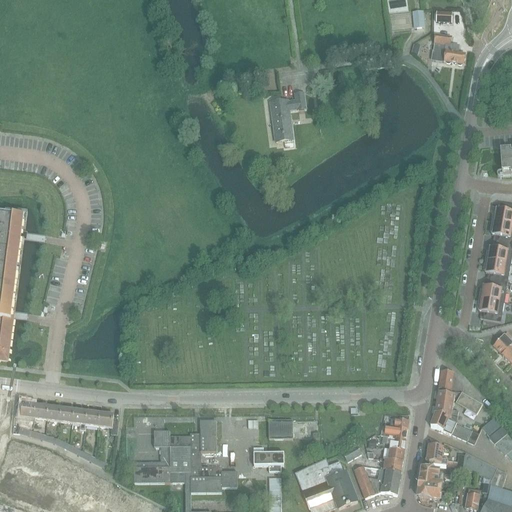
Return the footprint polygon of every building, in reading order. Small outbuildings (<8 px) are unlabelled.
[(423,13),(415,14),(413,14),(415,30),(424,29),(423,13)] [(437,13),(436,24),(452,24),(452,14),(437,13)] [(435,36),(433,52),(445,54),(444,63),(446,64),(447,65),(449,65),(451,64),(457,65),(458,66),(461,67),(462,66),(464,66),(465,56),(465,55),(458,55),(459,47),(450,46),(452,39),(435,36)] [(304,95),(296,96),(297,102),(288,103),(288,102),(271,104),(276,143),(293,141),(289,111),(298,110),(298,111),(306,110),(304,95)] [(511,151),(509,151),(509,154),(502,154),(502,152),(500,152),(502,174),(500,174),(498,175),(497,177),(498,179),(500,179),(498,178),(497,177),(498,175),(500,174),(502,174),(502,176),(511,175),(511,151)] [(494,214),(492,223),(511,226),(511,206),(500,205),(502,206),(501,212),(497,211),(496,215),(494,214)] [(0,361),(8,363),(13,320),(11,320),(23,218),(0,215),(0,361)] [(511,246),(511,226),(492,223),(491,233),(493,233),(492,237),(497,237),(496,244),(493,243),(493,244),(511,246)] [(52,238),(53,232),(37,230),(36,236),(52,238)] [(486,262),(511,266),(511,257),(511,246),(493,244),(496,244),(495,251),(490,250),(490,253),(487,253),(486,262)] [(507,286),(511,266),(486,262),(484,271),(486,272),(486,275),(491,276),(489,282),(487,282),(507,286)] [(479,300),(504,305),(507,286),(487,282),(489,283),(488,289),(484,288),(483,291),(481,291),(479,300)] [(501,324),(504,305),(479,300),(478,310),(480,310),(479,314),(484,314),(483,321),(480,320),(480,321),(501,324)] [(493,348),(502,357),(511,346),(511,344),(509,342),(511,339),(507,334),(493,348)] [(511,346),(502,357),(510,365),(511,363),(511,346)] [(441,373),(438,391),(451,393),(452,392),(453,380),(454,375),(441,373)] [(438,394),(435,415),(446,416),(446,420),(448,420),(448,422),(456,426),(457,422),(459,413),(452,412),(454,397),(451,397),(451,393),(438,391),(438,394)] [(461,407),(467,397),(462,394),(456,404),(461,407)] [(473,400),(467,397),(461,407),(467,410),(473,400)] [(472,413),(478,403),(473,400),(467,410),(472,413)] [(472,413),(477,417),(483,406),(478,403),(472,413)] [(34,421),(36,407),(23,405),(22,410),(16,409),(15,418),(34,421)] [(49,408),(36,407),(34,421),(47,422),(49,408)] [(60,424),(62,410),(49,408),(47,422),(60,424)] [(74,412),(62,410),(60,424),(73,425),(74,412)] [(74,412),(73,425),(80,426),(79,432),(85,432),(86,427),(87,413),(74,412)] [(100,415),(87,413),(86,427),(99,429),(100,415)] [(117,437),(119,423),(113,422),(114,417),(100,415),(99,429),(112,430),(111,436),(117,437)] [(436,415),(431,428),(443,433),(451,437),(456,426),(448,422),(448,420),(446,420),(446,416),(435,415),(436,415)] [(266,425),(266,417),(257,418),(257,426),(266,425)] [(300,437),(301,419),(278,418),(277,436),(300,437)] [(396,420),(394,430),(385,429),(384,438),(388,438),(391,439),(391,437),(394,438),(393,439),(406,441),(409,422),(396,420)] [(506,457),(511,463),(511,442),(494,420),(482,430),(490,439),(489,440),(495,447),(496,446),(505,458),(506,457)] [(462,428),(456,426),(451,437),(457,439),(462,428)] [(464,429),(462,428),(457,439),(463,442),(468,431),(464,429)] [(20,430),(18,435),(28,438),(29,432),(20,430)] [(463,442),(467,444),(472,433),(468,431),(463,442)] [(33,433),(31,439),(40,442),(42,436),(33,433)] [(472,433),(467,444),(474,448),(479,436),(478,436),(472,433)] [(44,437),(42,442),(53,445),(54,440),(44,437)] [(404,453),(406,441),(393,439),(391,439),(388,438),(387,445),(390,445),(389,451),(404,453)] [(58,441),(55,446),(64,450),(67,445),(58,441)] [(69,446),(66,451),(77,457),(79,452),(69,446)] [(428,447),(426,463),(447,466),(448,461),(442,460),(444,449),(428,447)] [(361,456),(356,448),(343,455),(347,464),(361,456)] [(389,451),(388,461),(403,464),(404,453),(389,451)] [(81,453),(79,458),(89,463),(92,458),(81,453)] [(463,469),(463,471),(481,478),(492,483),(497,470),(466,454),(465,457),(463,469)] [(94,459),(91,464),(102,469),(104,464),(94,459)] [(383,472),(386,473),(401,475),(403,464),(388,461),(385,461),(380,460),(380,463),(384,463),(383,472)] [(326,462),(296,476),(302,493),(309,511),(330,511),(338,509),(339,511),(357,504),(346,474),(344,475),(340,464),(328,468),(326,462)] [(0,466),(0,488),(5,490),(12,471),(0,466)] [(200,480),(201,492),(229,491),(229,487),(246,486),(245,468),(225,469),(225,466),(216,466),(217,479),(200,480)] [(418,498),(420,500),(439,502),(441,487),(438,486),(440,475),(431,473),(432,468),(423,467),(418,498)] [(380,495),(397,498),(401,475),(386,473),(384,484),(380,484),(379,488),(371,488),(369,484),(363,469),(354,472),(365,501),(380,495)] [(489,496),(488,499),(511,506),(511,494),(502,491),(507,475),(497,470),(492,483),(491,487),(489,496)] [(12,471),(5,490),(16,494),(23,474),(12,471)] [(23,474),(16,494),(27,498),(34,478),(23,474)] [(34,478),(27,498),(39,502),(46,482),(34,478)] [(484,485),(491,487),(492,483),(481,478),(480,485),(484,485)] [(78,494),(84,483),(78,480),(73,492),(78,494)] [(58,485),(49,504),(62,510),(71,491),(58,485)] [(484,485),(482,495),(489,496),(491,487),(484,485)] [(71,491),(62,510),(65,511),(76,511),(84,497),(71,491)] [(481,493),(468,491),(465,510),(473,511),(477,511),(480,498),(481,493)] [(84,497),(76,511),(92,511),(96,503),(84,497)] [(487,503),(482,511),(511,511),(511,506),(488,499),(487,503)] [(96,503),(92,511),(108,511),(110,509),(96,503)]
